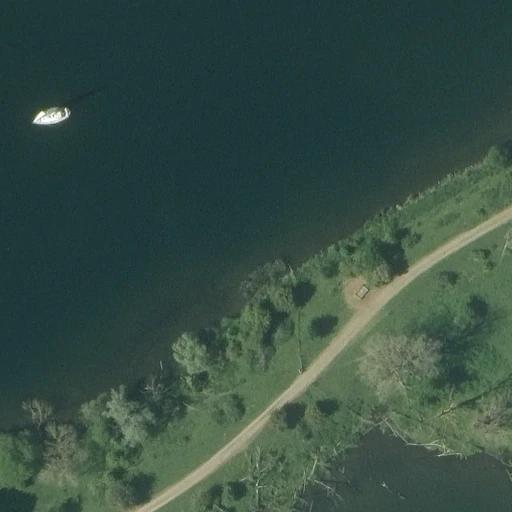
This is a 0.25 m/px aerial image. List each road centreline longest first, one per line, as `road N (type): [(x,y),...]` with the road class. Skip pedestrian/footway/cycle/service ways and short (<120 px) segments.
road 1 (track): [(145,511),(247,432),(383,297)]
road 2 (track): [(383,297),(511,215)]
